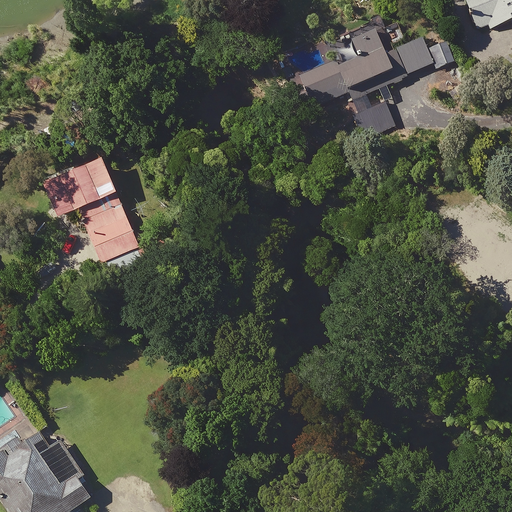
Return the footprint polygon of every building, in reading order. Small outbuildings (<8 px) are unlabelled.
[(511,0),(479,0),(471,3),(482,34),(511,22),(511,0)] [(358,45),(364,64),(353,68),(346,70),(344,64),(306,77),(315,104),(349,92),(365,137),(395,126),(384,93),(411,83),(393,33),(358,45)] [(148,266),(115,165),(54,186),(67,225),(89,218),(113,290),(139,282),(135,271),(148,266)] [(511,236),(483,203),(449,232),(511,304),(511,236)] [(0,499),(8,511),(99,511),(104,509),(52,431),(0,464),(0,499)]
